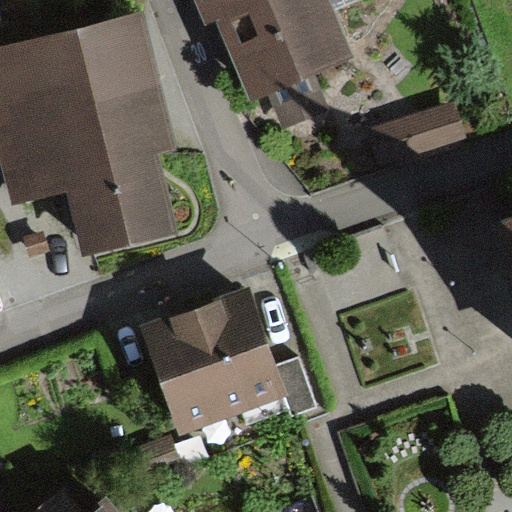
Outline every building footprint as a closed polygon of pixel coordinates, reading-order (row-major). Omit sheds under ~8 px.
[(192,0),(206,36),(220,30),(291,0),(192,0)] [(357,67),(328,0),(291,0),(220,30),(252,110),(274,103),(284,128),(324,114),(315,88),(357,67)] [(143,15),(0,49),(0,143),(14,202),(69,188),(85,254),(171,233),(152,157),(176,151),(143,15)] [(454,107),(370,134),(381,167),(465,140),(454,107)] [(511,223),(501,227),(511,259),(511,223)] [(44,231),(25,237),(30,256),(50,249),(44,231)] [(199,308),(138,331),(179,438),(286,398),(292,413),(315,404),(295,352),(275,360),(247,289),(199,308)] [(116,507),(108,498),(91,511),(131,511),(123,501),(116,507)]
